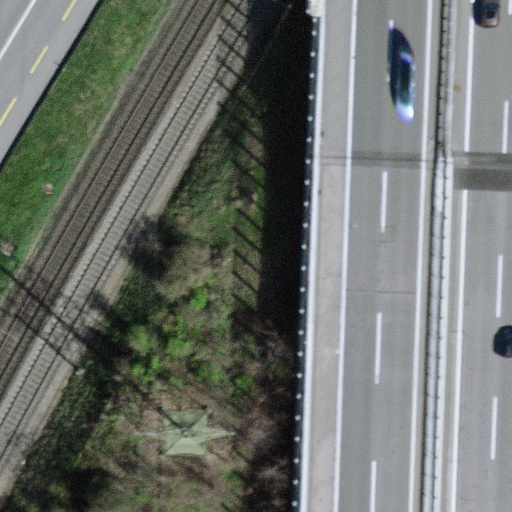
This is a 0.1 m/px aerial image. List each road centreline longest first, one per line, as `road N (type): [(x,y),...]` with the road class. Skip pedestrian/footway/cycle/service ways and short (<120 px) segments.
road 1 (motorway): [(393,0),(374,511)]
road 2 (motorway): [(493,511),(511,0)]
